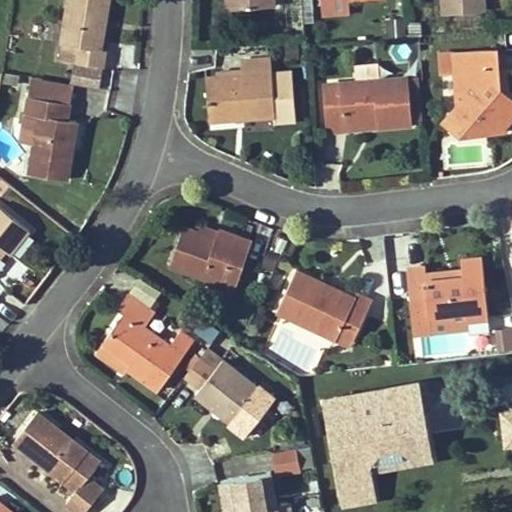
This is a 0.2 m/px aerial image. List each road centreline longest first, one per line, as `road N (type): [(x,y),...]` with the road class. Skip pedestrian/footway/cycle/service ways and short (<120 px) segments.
road 1 (residential): [(511,183),(500,191),(378,204),(311,204),(150,146)]
road 2 (residential): [(162,511),(149,442),(18,335)]
road 3 (residential): [(150,146),(103,232),(18,335)]
road 4 (residential): [(169,0),(150,146)]
